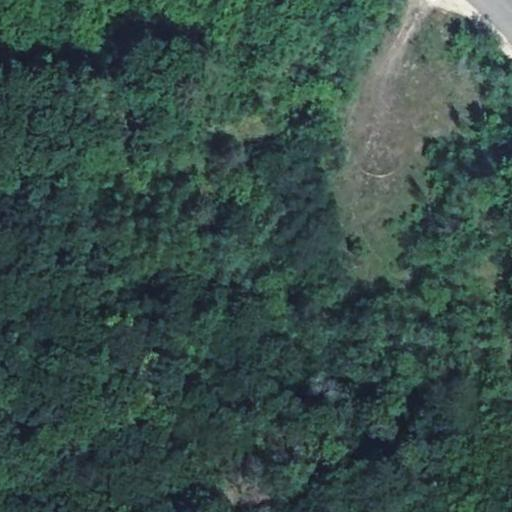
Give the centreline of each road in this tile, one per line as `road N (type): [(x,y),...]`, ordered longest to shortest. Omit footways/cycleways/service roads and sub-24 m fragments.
road 1 (track): [(434,0),(420,8),(381,80),(351,170),(346,253),(360,279),(482,280),(502,304),(511,402)]
road 2 (track): [(119,511),(120,495),(0,371)]
